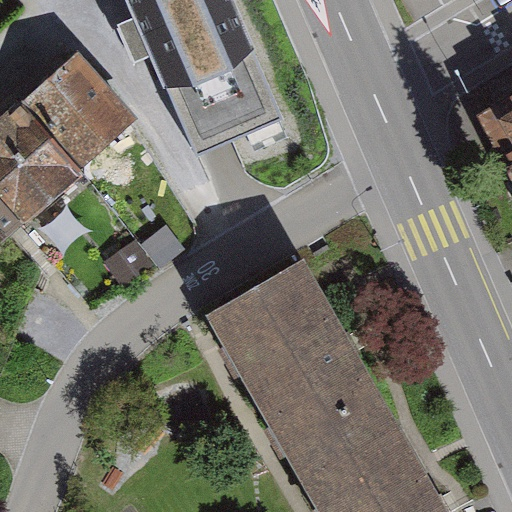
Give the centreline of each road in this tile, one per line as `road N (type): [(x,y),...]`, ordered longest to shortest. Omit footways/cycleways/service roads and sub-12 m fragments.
road 1 (residential): [(29,511),(101,357),(227,261),(404,174)]
road 2 (secondary): [(404,174),(511,413)]
road 3 (residential): [(377,107),(511,25)]
